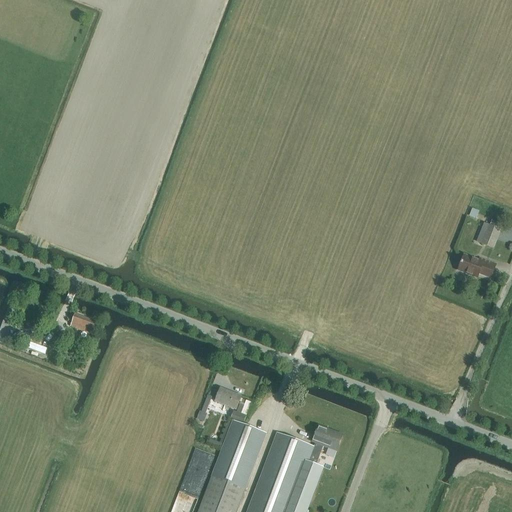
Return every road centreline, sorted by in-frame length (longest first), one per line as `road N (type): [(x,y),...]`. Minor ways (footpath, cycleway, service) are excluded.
road 1 (unclassified): [(454,426),(0,253)]
road 2 (unclassified): [(454,426),(511,273)]
